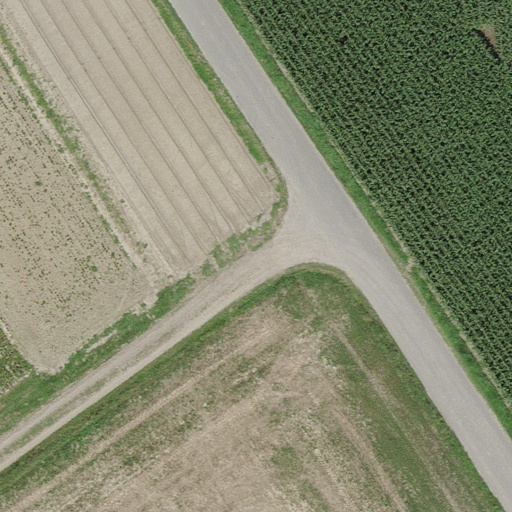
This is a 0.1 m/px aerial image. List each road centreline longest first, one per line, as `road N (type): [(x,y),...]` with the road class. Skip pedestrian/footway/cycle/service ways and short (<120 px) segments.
road 1 (unclassified): [(511,469),(203,0)]
road 2 (track): [(0,463),(338,212)]
